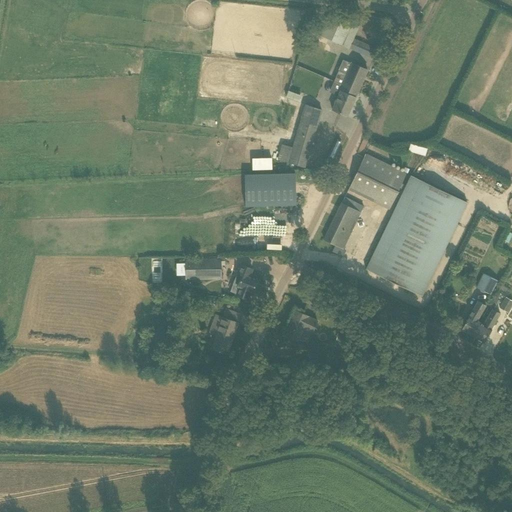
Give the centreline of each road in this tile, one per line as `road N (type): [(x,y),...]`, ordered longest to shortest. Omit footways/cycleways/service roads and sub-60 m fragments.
road 1 (unclassified): [(292,264),(418,11)]
road 2 (unclassified): [(191,511),(239,370),(292,264)]
road 3 (unclassified): [(511,373),(292,264)]
road 4 (track): [(239,370),(0,346)]
